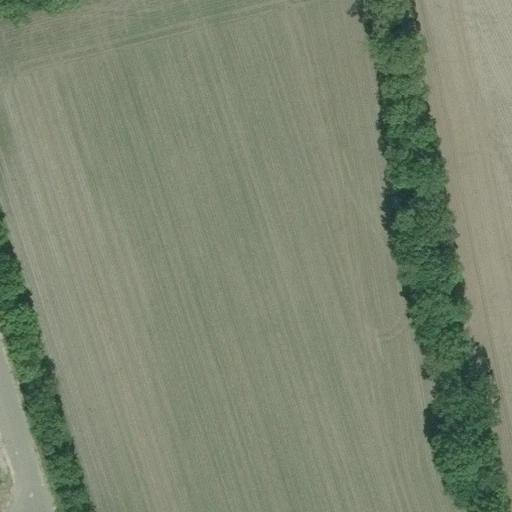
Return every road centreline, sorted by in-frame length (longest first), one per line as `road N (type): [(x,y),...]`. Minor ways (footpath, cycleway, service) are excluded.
road 1 (track): [(0,280),(72,511)]
road 2 (residential): [(38,511),(0,391)]
